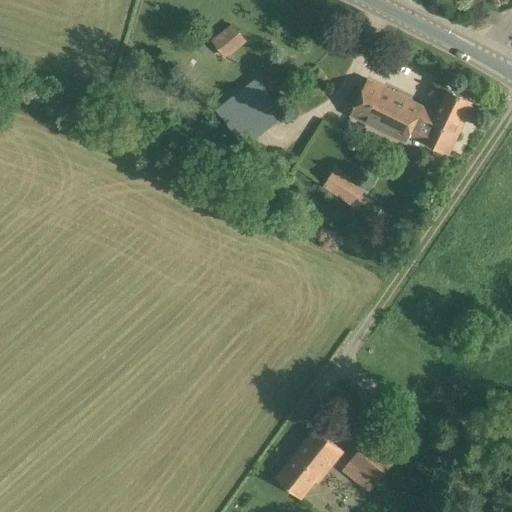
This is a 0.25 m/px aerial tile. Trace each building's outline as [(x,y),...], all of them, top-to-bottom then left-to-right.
[(231,26),(213,42),(225,57),(244,42),(231,26)] [(284,115),(270,98),(271,97),(256,78),(215,109),(230,129),(231,128),(244,146),(284,115)] [(423,143),(423,142),(448,155),(473,102),(448,89),(437,111),(367,78),(349,116),(405,143),(408,136),(423,143)] [(350,204),(363,186),(337,167),(324,186),(350,204)] [(343,452),(314,429),(275,477),(301,498),(316,480),(318,482),(343,452)] [(369,438),(351,461),(378,482),(395,460),(369,438)]
